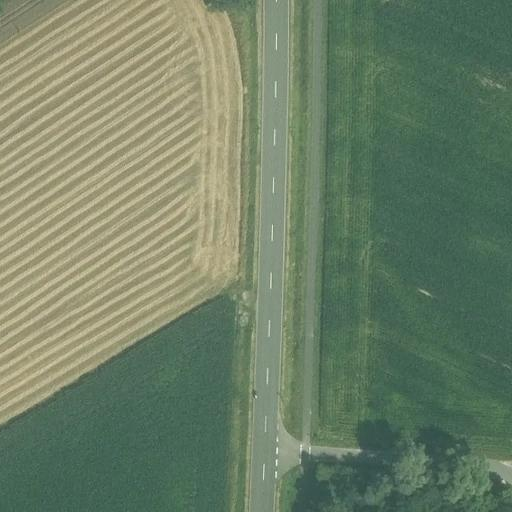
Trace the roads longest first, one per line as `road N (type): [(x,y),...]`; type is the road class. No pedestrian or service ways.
road 1 (tertiary): [(275,0),(262,454)]
road 2 (unclassified): [(262,454),(463,465),(511,482)]
